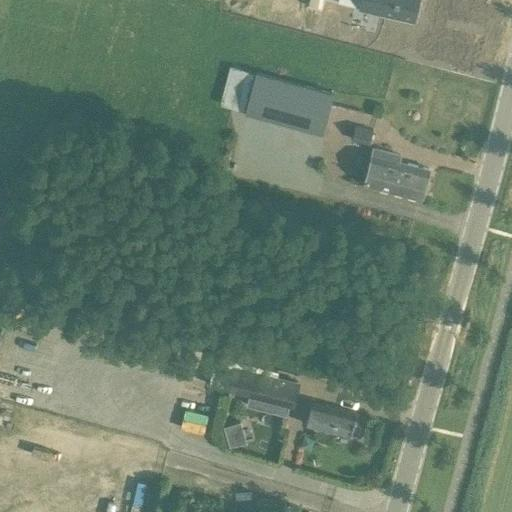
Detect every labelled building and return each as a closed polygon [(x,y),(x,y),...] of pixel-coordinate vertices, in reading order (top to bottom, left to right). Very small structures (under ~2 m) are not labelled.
[(351,0),(350,7),(404,19),(407,0),(351,0)] [(334,92),(257,71),(245,113),(322,133),(334,92)] [(374,131),(356,127),(352,139),(370,145),(374,131)] [(421,199),(428,171),(400,163),(402,154),(375,146),(372,157),(365,184),(421,199)] [(258,371),(216,360),(209,385),(251,395),(250,397),(291,407),(299,381),(258,371)] [(0,385),(0,396),(39,406),(42,397),(0,385)] [(361,425),(355,419),(356,413),(315,402),(309,425),(350,437),(350,435),(358,433),(361,425)] [(258,409),(254,425),(271,429),(275,413),(258,409)] [(136,478),(128,511),(144,511),(152,482),(136,478)]
